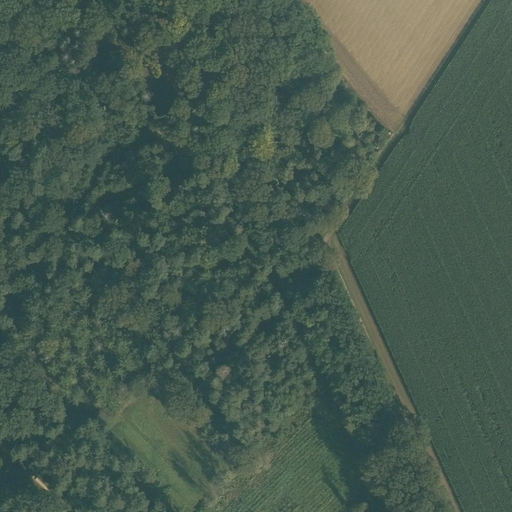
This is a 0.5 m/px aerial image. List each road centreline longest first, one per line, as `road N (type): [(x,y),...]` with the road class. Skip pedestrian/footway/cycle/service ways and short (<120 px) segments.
road 1 (track): [(445,511),(326,246),(0,20)]
road 2 (track): [(326,246),(488,0)]
road 3 (track): [(0,412),(26,391),(131,392)]
